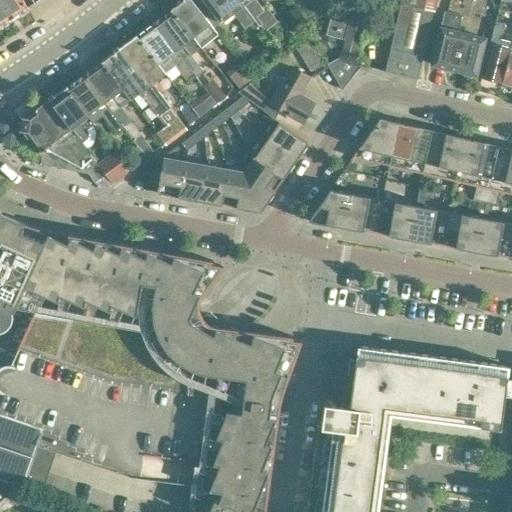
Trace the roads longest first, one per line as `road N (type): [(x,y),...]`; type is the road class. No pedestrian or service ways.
road 1 (residential): [(511,121),(369,88),(262,240)]
road 2 (residential): [(0,166),(71,203),(262,240)]
road 3 (residential): [(262,240),(511,287)]
road 4 (tertiary): [(0,86),(117,0)]
